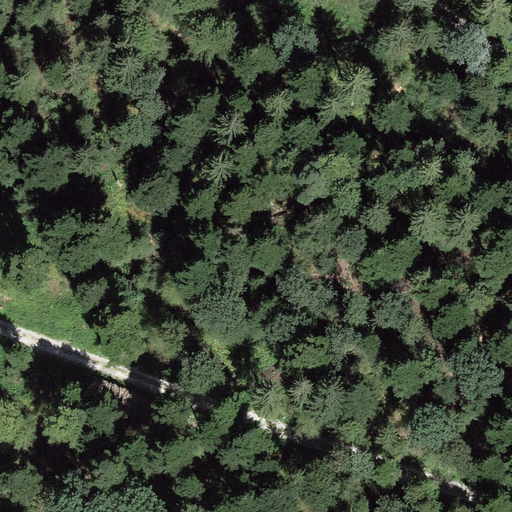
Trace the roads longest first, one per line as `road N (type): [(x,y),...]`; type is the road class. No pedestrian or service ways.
road 1 (track): [(0,330),(508,511)]
road 2 (track): [(511,59),(460,22),(406,0)]
